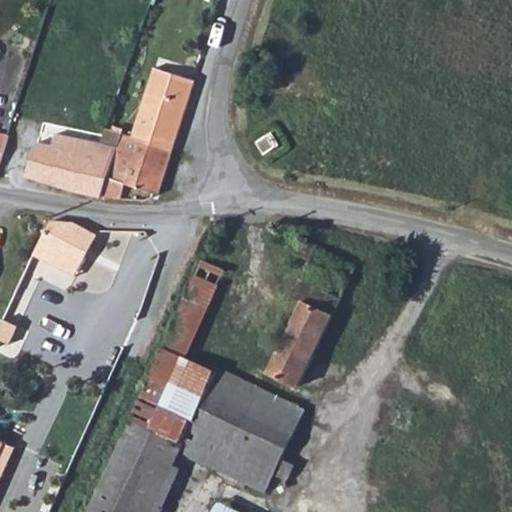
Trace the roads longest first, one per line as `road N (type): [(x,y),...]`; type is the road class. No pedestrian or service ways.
road 1 (residential): [(87,511),(222,194)]
road 2 (residential): [(511,253),(397,219),(222,194)]
road 3 (residential): [(222,194),(166,214),(0,192)]
road 4 (residential): [(222,194),(230,89),(255,0)]
road 5 (unknown): [(511,260),(465,285),(404,379)]
